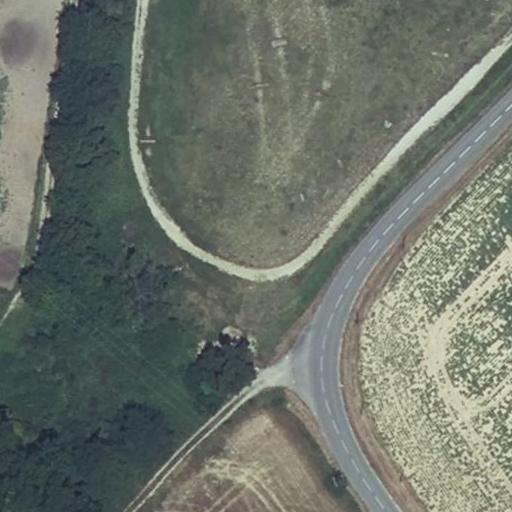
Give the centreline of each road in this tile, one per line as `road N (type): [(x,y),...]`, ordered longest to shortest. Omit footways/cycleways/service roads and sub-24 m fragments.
road 1 (tertiary): [(511,103),(358,265),(330,326),(325,390),(334,423),(386,511)]
road 2 (track): [(125,511),(253,381),(324,358)]
